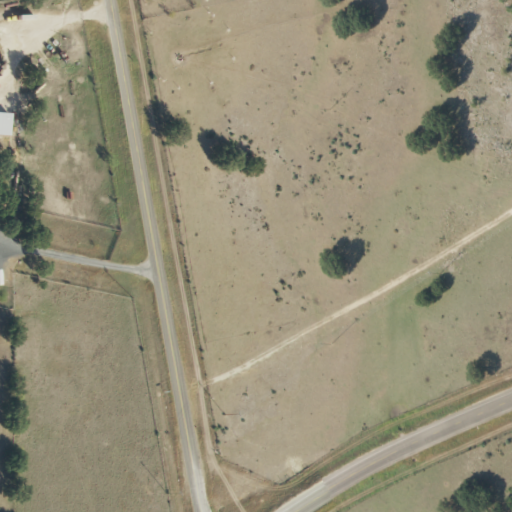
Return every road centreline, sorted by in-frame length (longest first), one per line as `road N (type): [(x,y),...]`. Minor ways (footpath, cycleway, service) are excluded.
road 1 (tertiary): [(199,511),(110,0)]
road 2 (primary): [(304,511),(415,446),(511,404)]
